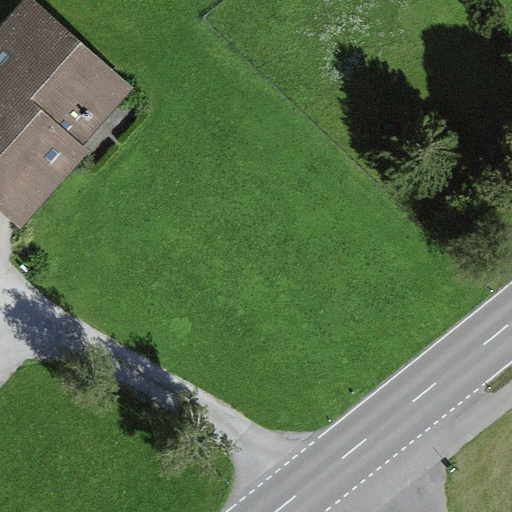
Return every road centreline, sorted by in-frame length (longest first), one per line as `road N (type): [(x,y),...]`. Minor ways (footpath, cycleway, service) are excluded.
road 1 (track): [(0,311),(202,408),(245,440),(295,498)]
road 2 (secondary): [(511,324),(278,511)]
